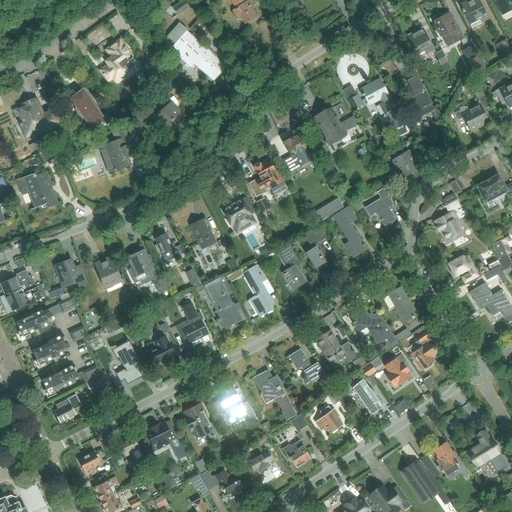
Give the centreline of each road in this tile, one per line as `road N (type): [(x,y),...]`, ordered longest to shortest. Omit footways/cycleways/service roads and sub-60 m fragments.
road 1 (residential): [(0,259),(169,188),(299,75),(411,0)]
road 2 (residential): [(48,453),(265,339),(407,252)]
road 3 (residential): [(289,497),(477,374)]
road 4 (residential): [(407,252),(434,181),(511,136)]
road 5 (residential): [(477,374),(407,252)]
road 6 (residential): [(6,71),(114,0)]
